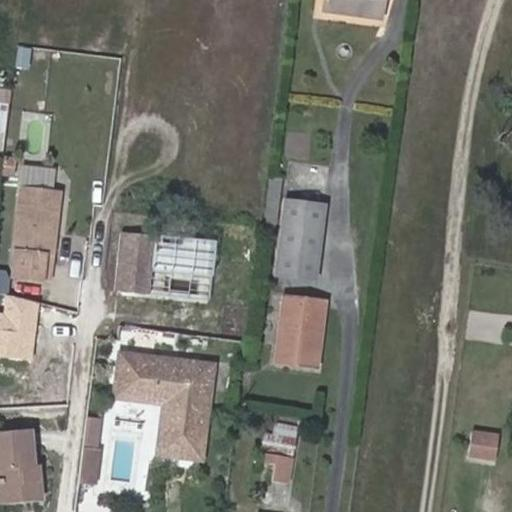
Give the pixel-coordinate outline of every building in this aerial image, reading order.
[(326,0),(325,10),(380,17),(382,0),(326,0)] [(281,181),(270,180),(264,227),(275,228),(281,181)] [(64,190),(24,185),(17,249),(14,273),(43,277),(46,252),(56,253),(64,190)] [(323,205),(285,201),(276,274),(314,279),(323,205)] [(151,293),(157,235),(124,232),(118,291),(151,293)] [(56,253),(46,252),(43,277),(53,278),(56,253)] [(0,270),(0,293),(7,294),(9,271),(0,270)] [(39,304),(3,294),(3,315),(0,314),(0,359),(33,364),(39,304)] [(324,301),(284,296),(276,360),(316,365),(324,301)] [(164,402),(158,453),(200,458),(213,365),(120,354),(114,396),(164,402)] [(83,445),(103,447),(107,413),(88,410),(83,445)] [(264,435),(260,462),(275,464),(272,481),(289,484),(297,430),(276,425),(274,436),(264,435)] [(41,500),(37,467),(34,468),(31,430),(0,432),(0,467),(5,468),(7,484),(0,485),(0,498),(1,504),(41,500)] [(496,436),(474,433),(471,456),(493,459),(496,436)] [(83,445),(80,476),(99,478),(103,447),(83,445)]
